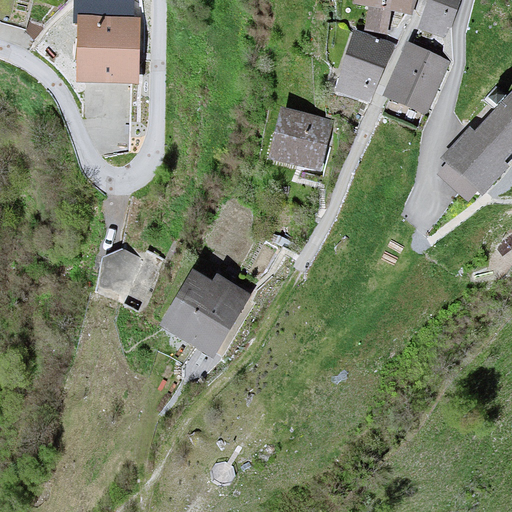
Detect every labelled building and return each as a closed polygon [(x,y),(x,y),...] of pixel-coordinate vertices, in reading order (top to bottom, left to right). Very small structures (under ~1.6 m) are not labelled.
[(416,0),(356,0),(353,11),(358,11),(356,35),(387,36),(390,15),(411,20),(416,0)] [(459,0),(434,0),(422,31),(447,41),(459,0)] [(137,86),(137,27),(80,26),(79,85),(137,86)] [(383,74),(391,77),(407,41),(399,38),(383,74)] [(390,53),(353,40),(333,93),(370,107),(390,53)] [(445,65),(408,50),(387,100),(423,115),(445,65)] [(496,86),(484,99),(494,109),(506,95),(496,86)] [(511,152),(511,91),(474,131),(470,126),(440,158),(445,163),(436,174),(468,202),(478,191),(482,196),(509,166),(504,161),(511,152)] [(331,128),(282,119),(273,162),(322,172),(331,128)] [(104,289),(139,308),(160,269),(125,250),(104,289)] [(211,289),(192,278),(163,327),(210,354),(244,298),(216,282),(211,289)]
